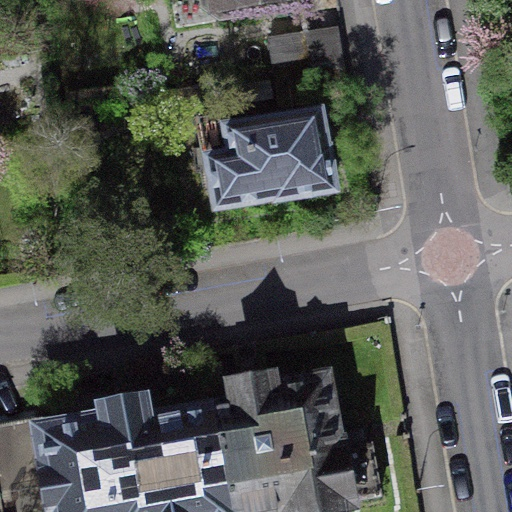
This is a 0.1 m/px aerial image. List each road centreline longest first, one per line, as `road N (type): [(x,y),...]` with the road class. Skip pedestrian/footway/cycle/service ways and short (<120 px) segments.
road 1 (residential): [(0,340),(449,258)]
road 2 (residential): [(449,258),(408,0)]
road 3 (residential): [(490,511),(449,258)]
